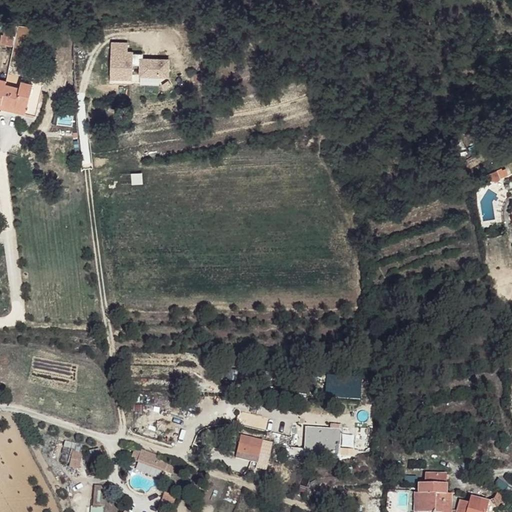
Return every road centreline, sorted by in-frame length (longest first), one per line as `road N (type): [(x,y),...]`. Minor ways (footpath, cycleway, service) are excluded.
road 1 (unknown): [(0,128),(19,304),(18,319),(0,326)]
road 2 (residential): [(183,456),(0,408)]
road 3 (track): [(326,511),(183,456)]
